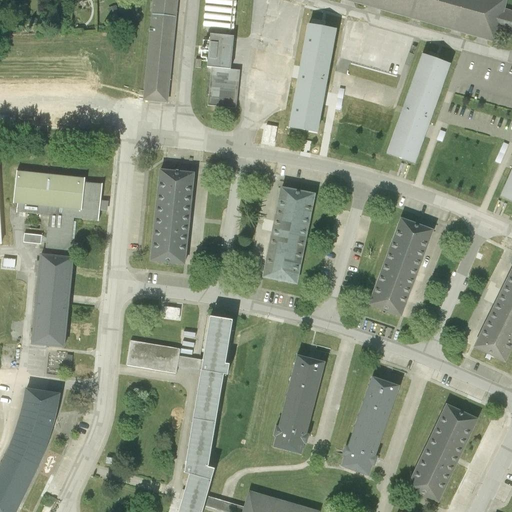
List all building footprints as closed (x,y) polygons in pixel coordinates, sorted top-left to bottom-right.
[(176,0),(150,0),(140,103),(166,106),(176,0)] [(335,0),(495,44),(498,32),(511,36),(511,11),(504,9),(506,0),(335,0)] [(116,5),(108,8),(111,16),(119,13),(116,5)] [(336,30),(307,25),(287,129),(317,134),(336,30)] [(233,38),(208,36),(206,62),(206,67),(210,68),(231,70),(233,38)] [(0,83),(94,81),(93,57),(0,59),(0,83)] [(453,69),(424,60),(389,159),(418,168),(453,69)] [(236,105),(240,70),(231,70),(210,68),(207,105),(236,108),(236,105)] [(194,170),(156,167),(149,263),(187,266),(194,170)] [(511,170),(501,197),(511,202),(511,170)] [(85,180),(16,173),(13,208),(18,209),(17,215),(47,218),(43,258),(40,258),(31,351),(67,354),(76,262),(72,261),(76,222),(100,224),(103,187),(85,185),(85,180)] [(315,193),(278,186),(261,279),(297,286),(315,193)] [(435,231),(400,218),(367,306),(402,319),(435,231)] [(511,345),(511,272),(474,347),(504,362),(511,345)] [(183,474),(189,475),(178,511),(201,511),(203,506),(206,496),(214,469),(207,468),(222,374),(227,374),(228,364),(224,364),(231,320),(209,317),(202,359),(200,370),(183,474)] [(180,351),(131,343),(127,366),(176,374),(177,366),(179,355),(180,351)] [(194,369),(200,370),(202,359),(196,358),(179,355),(177,366),(194,369)] [(323,364),(297,357),(279,428),(276,428),(274,436),(277,437),(274,448),(301,454),(303,443),(306,444),(308,436),(305,435),(323,364)] [(398,383),(371,374),(340,467),(368,476),(398,383)] [(0,511),(20,511),(22,509),(49,449),(61,399),(26,393),(20,420),(11,444),(0,468),(0,511)] [(476,419),(447,406),(409,489),(437,502),(476,419)] [(243,511),(313,511),(249,493),(245,507),(243,511)] [(222,511),(223,511),(243,511),(245,507),(225,502),(206,496),(203,506),(222,511)]
